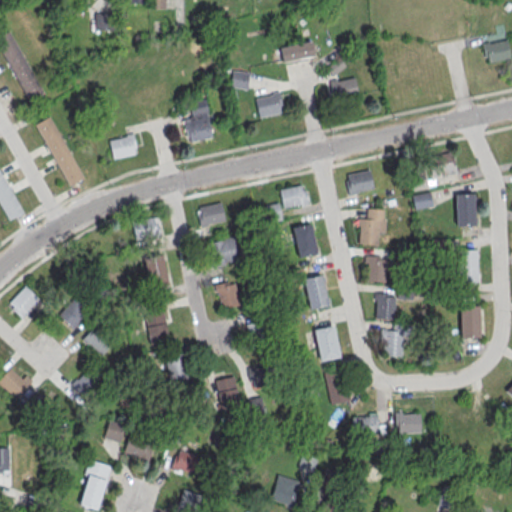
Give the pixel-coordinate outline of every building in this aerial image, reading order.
[(150,0),(150,9),(165,9),(165,0),(150,0)] [(105,28),(104,13),(94,14),(95,29),(105,28)] [(0,48),(0,34),(8,30),(43,92),(28,100),(0,48)] [(480,44),(485,63),(511,58),(506,38),(480,44)] [(282,65),(314,58),(310,40),(279,47),(282,65)] [(326,66),(331,74),(345,67),(341,59),(326,66)] [(249,71),(230,71),(230,88),(249,88),(249,71)] [(357,97),(355,77),(330,80),(332,100),(357,97)] [(124,89),(127,107),(171,100),(168,82),(124,89)] [(258,118),(285,111),(280,91),(253,97),(258,118)] [(188,103),(191,116),(183,118),(188,143),(213,137),(205,100),(188,103)] [(34,123),(48,115),(83,177),(68,185),(34,123)] [(112,159),(138,153),(133,133),(107,139),(112,159)] [(428,158),(435,178),(457,171),(450,151),(428,158)] [(343,175),(348,195),(374,188),(370,169),(343,175)] [(0,205),(0,171),(23,212),(8,220),(0,205)] [(412,190),(426,185),(423,175),(409,180),(412,190)] [(278,189),(283,209),(308,203),(303,183),(278,189)] [(411,195),(414,209),(432,205),(429,191),(411,195)] [(456,194),(474,193),(475,209),(457,210),(456,194)] [(201,228),(226,219),(219,200),(194,208),(201,228)] [(359,217),(359,243),(377,243),(377,234),(384,234),(384,208),(367,208),(367,217),(359,217)] [(457,210),(475,209),(476,225),(457,226),(457,210)] [(160,218),(132,218),(133,238),(161,238),(160,218)] [(292,227),(310,223),(313,239),(295,243),(292,227)] [(295,243),(313,239),(317,254),(298,258),(295,243)] [(237,262),(234,243),(211,246),(214,266),(237,262)] [(457,250),(476,249),(477,265),(458,266),(457,250)] [(168,283),(161,254),(143,258),(150,288),(168,283)] [(367,281),(387,281),(387,256),(367,256),(367,281)] [(458,266),(477,265),(478,280),(459,281),(458,266)] [(303,279),(321,275),(324,290),(306,294),(303,279)] [(219,309),(239,305),(234,280),(214,284),(219,309)] [(38,299),(24,285),(6,305),(21,318),(38,299)] [(306,294),(324,290),(328,305),(309,309),(306,294)] [(393,318),(394,293),(374,293),(373,318),(393,318)] [(58,316),(73,328),(87,309),(72,297),(58,316)] [(459,306),(478,305),(479,321),(460,322),(459,306)] [(169,341),(164,311),(145,314),(150,344),(169,341)] [(460,322),(479,321),(480,336),(461,337),(460,322)] [(263,323),(246,323),(246,346),(263,346),(263,323)] [(113,342),(95,325),(82,339),(100,356),(113,342)] [(314,329),(332,326),(336,341),(317,345),(314,329)] [(402,356),(402,326),(381,326),(381,356),(402,356)] [(317,345),(336,341),(339,356),(320,360),(317,345)] [(165,357),(169,382),(187,379),(183,354),(165,357)] [(263,385),(262,365),(248,366),(249,386),(263,385)] [(0,376),(0,384),(14,398),(28,384),(10,366),(0,376)] [(324,373),(342,369),(346,385),(327,389),(324,373)] [(82,370),(71,386),(85,396),(96,379),(82,370)] [(239,403),(234,375),(215,379),(220,407),(239,403)] [(327,389),(346,385),(349,400),(330,404),(327,389)] [(472,430),(472,407),(446,407),(446,430),(472,430)] [(420,432),(420,412),(395,412),(395,432),(420,432)] [(377,415),(351,415),(351,435),(377,435),(377,415)] [(103,437),(119,442),(124,424),(108,420),(103,437)] [(146,460),(152,441),(129,433),(122,452),(146,460)] [(8,476),(8,447),(0,447),(0,484),(1,484),(1,476),(8,476)] [(198,456),(177,449),(170,468),(191,475),(198,456)] [(296,465),(310,473),(316,461),(303,453),(296,465)] [(87,474),(107,480),(97,510),(78,504),(87,474)] [(270,500),(293,506),(300,481),(277,474),(270,500)] [(453,488),(443,485),(437,506),(448,509),(453,488)] [(177,505),(197,511),(202,495),(182,490),(177,505)]
